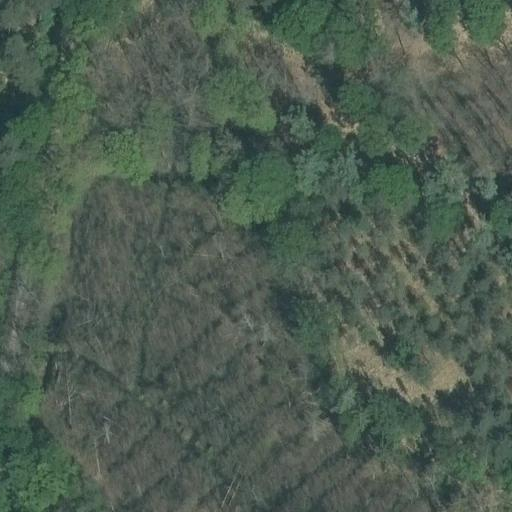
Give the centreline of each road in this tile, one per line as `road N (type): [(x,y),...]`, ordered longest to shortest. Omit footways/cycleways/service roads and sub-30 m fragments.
road 1 (unknown): [(143,0),(98,39),(101,178),(214,193),(258,238),(298,349),(367,428),(477,492),(511,496)]
road 2 (track): [(70,0),(0,383)]
